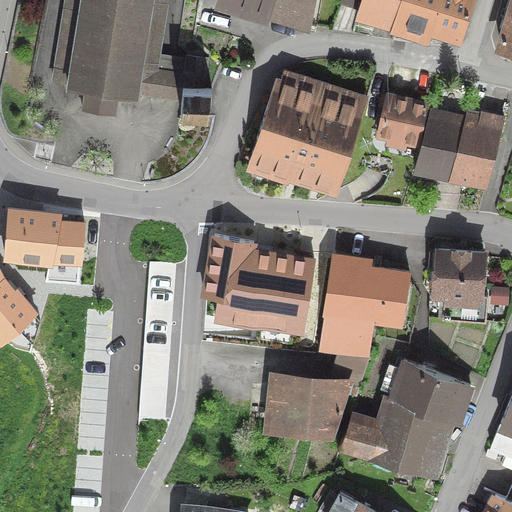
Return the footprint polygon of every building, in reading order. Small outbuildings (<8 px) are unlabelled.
[(206,118),(207,116),(210,90),(201,89),(206,60),(185,56),(182,75),(154,70),(165,0),(64,0),(51,80),(67,82),(66,86),(89,89),(88,91),(112,95),(112,93),(135,96),(135,93),(180,100),(179,115),(206,118)] [(269,15),(270,15),(274,0),(236,0),(235,4),(269,15)] [(274,0),(270,15),(307,26),(311,0),(274,0)] [(357,10),(357,11),(360,0),(340,0),(339,5),(357,10)] [(360,0),(357,11),(392,21),(398,0),(360,0)] [(398,0),(392,21),(459,41),(472,0),(398,0)] [(511,0),(498,46),(511,50),(511,0)] [(362,108),(274,79),(247,163),(335,191),(362,108)] [(417,144),(427,103),(385,93),(376,134),(417,144)] [(414,171),(484,185),(502,118),(466,109),(464,117),(429,110),(414,171)] [(0,340),(13,349),(13,348),(27,351),(37,321),(18,315),(22,283),(47,286),(46,291),(49,291),(54,250),(76,251),(82,223),(58,218),(59,215),(7,209),(4,248),(0,246),(0,340)] [(212,323),(260,330),(268,281),(246,277),(252,242),(213,235),(202,294),(217,297),(212,323)] [(299,296),(324,301),(330,260),(333,241),(308,237),(299,296)] [(435,304),(442,305),(441,319),(484,323),(486,297),(478,296),(482,253),(437,249),(436,253),(428,252),(426,269),(435,270),(433,294),(436,294),(435,304)] [(399,324),(407,278),(408,273),(330,260),(324,301),(322,311),(323,312),(317,348),(365,355),(371,319),(399,324)] [(402,360),(389,397),(442,419),(455,423),(469,385),(402,360)] [(268,431),(329,437),(346,388),(273,381),(268,431)] [(511,391),(489,447),(511,456),(511,480),(503,500),(511,504),(511,391)] [(427,474),(442,419),(389,397),(386,396),(376,426),(349,417),(339,447),(367,456),(367,457),(427,474)] [(372,511),(338,492),(327,511),(372,511)] [(511,511),(511,504),(503,500),(493,495),(483,511),(511,511)] [(249,511),(181,503),(179,511),(249,511)]
